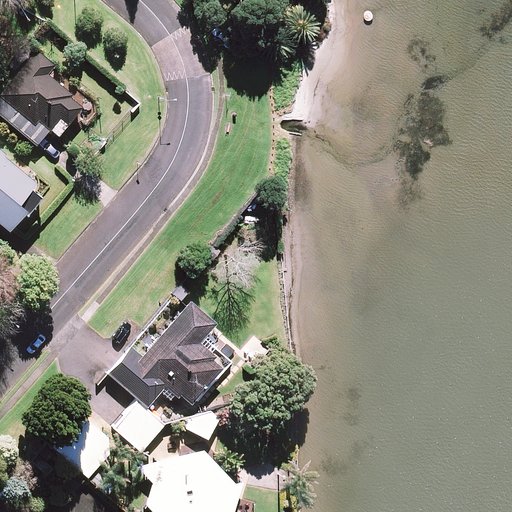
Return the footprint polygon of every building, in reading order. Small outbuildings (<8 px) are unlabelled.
[(59,69),(37,52),(0,96),(0,114),(38,146),(51,129),(60,137),(76,118),(88,128),(100,114),(53,76),(59,69)] [(38,183),(0,151),(0,221),(12,232),(41,196),(33,189),(38,183)] [(212,323),(185,300),(138,355),(127,346),(105,372),(136,398),(111,427),(138,450),(161,423),(143,407),(160,386),(185,408),(202,388),(206,391),(236,355),(223,344),(217,351),(200,336),(212,323)] [(216,416),(199,406),(186,428),(203,438),(216,416)] [(111,443),(77,416),(52,447),(86,474),(111,443)] [(230,482),(199,449),(133,465),(153,485),(139,498),(151,511),(228,511),(236,485),(230,482)]
